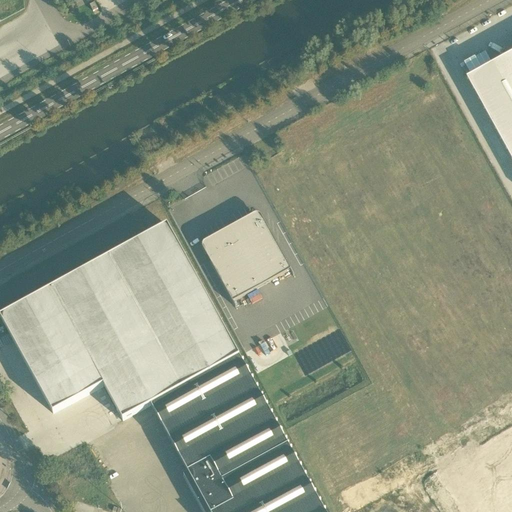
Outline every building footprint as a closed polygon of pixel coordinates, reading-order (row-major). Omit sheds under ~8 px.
[(93,12),(98,9),(94,3),(90,5),(93,12)] [(485,52),(464,64),(470,74),(491,63),(485,52)] [(511,54),(508,57),(508,56),(507,56),(507,57),(498,62),(498,61),(497,62),(497,63),(488,68),(488,67),(487,67),(487,68),(478,73),(478,72),(477,73),(477,74),(468,79),(468,78),(467,78),(467,79),(468,79),(473,88),(472,89),(473,89),(479,98),(478,99),(479,99),(484,108),(483,109),(484,109),(485,109),(490,118),(489,119),(490,119),(495,128),(494,129),(495,129),(496,129),(501,138),(500,138),(500,139),(501,139),(506,148),(505,148),(506,149),(507,149),(511,158),(511,159),(511,158),(511,54)] [(259,220),(258,218),(257,218),(256,218),(236,229),(235,225),(230,228),(231,231),(207,245),(206,246),(206,247),(207,249),(212,259),(209,261),(235,308),(236,307),(233,302),(290,271),(293,276),(294,275),(268,229),(265,230),(259,220)] [(324,511),(239,357),(151,406),(188,473),(184,475),(190,486),(194,484),(209,511),(324,511)]
